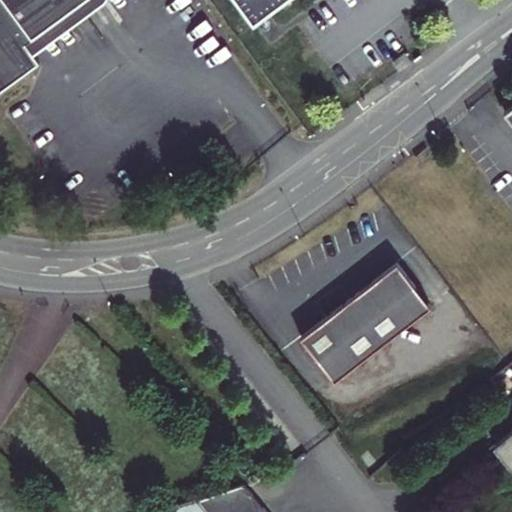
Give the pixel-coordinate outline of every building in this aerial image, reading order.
[(83,0),(0,0),(0,90),(38,62),(32,55),(24,44),(20,38),(26,34),(30,39),(83,0)] [(83,0),(30,39),(26,34),(20,38),(24,44),(32,55),(104,2),(106,0),(83,0)] [(237,0),(266,38),(315,0),(321,0),(329,10),(341,0),(237,0)] [(391,59),(399,69),(411,61),(403,50),(391,59)] [(511,89),(496,102),(511,122),(511,89)] [(393,252),(297,327),(332,370),(427,295),(393,252)] [(511,419),(485,441),(511,474),(511,419)] [(205,511),(266,511),(241,481),(194,497),(205,511)]
